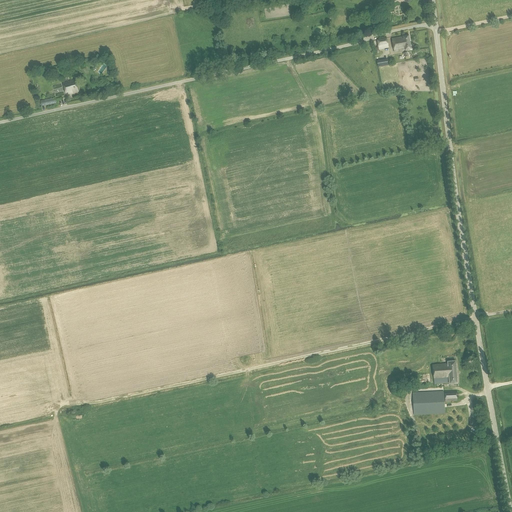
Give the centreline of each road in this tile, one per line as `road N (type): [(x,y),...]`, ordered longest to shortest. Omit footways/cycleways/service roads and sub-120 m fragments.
road 1 (tertiary): [(510,511),(461,233),(435,23)]
road 2 (track): [(54,421),(65,403),(511,310)]
road 3 (unclassified): [(0,122),(435,23)]
